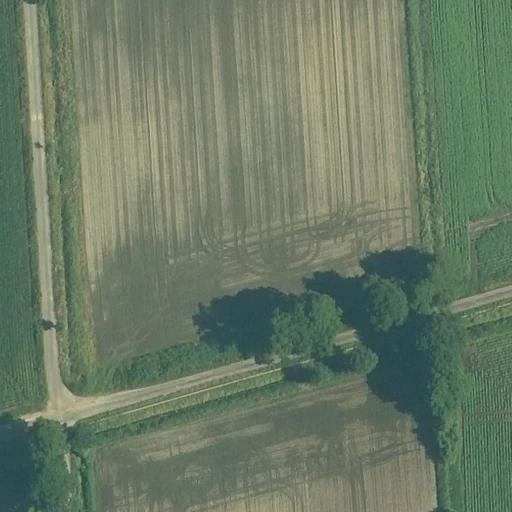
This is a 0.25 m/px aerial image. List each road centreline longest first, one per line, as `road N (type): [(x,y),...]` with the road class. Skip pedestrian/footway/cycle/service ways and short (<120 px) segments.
road 1 (unclassified): [(58,420),(511,292)]
road 2 (track): [(58,420),(38,0)]
